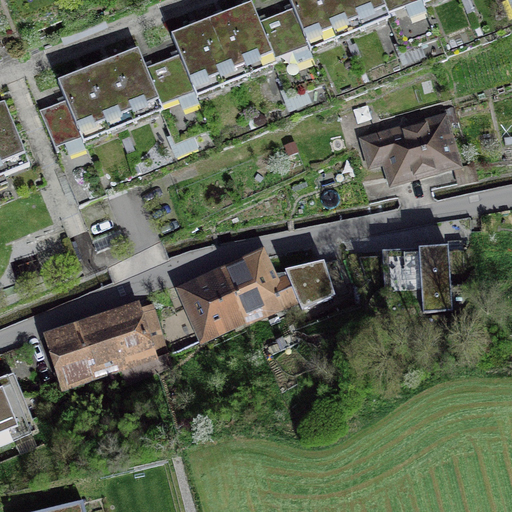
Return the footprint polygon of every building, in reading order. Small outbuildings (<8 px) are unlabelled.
[(307,54),(337,42),(320,0),(285,0),(292,16),(307,54)] [(320,0),(337,42),(363,32),(349,0),(320,0)] [(349,0),(363,32),(389,21),(380,0),(349,0)] [(406,14),(400,0),(380,0),(389,21),(406,14)] [(400,0),(406,14),(420,8),(417,0),(400,0)] [(417,0),(420,8),(441,0),(417,0)] [(227,21),(249,74),(274,64),(260,29),(253,10),(227,21)] [(278,22),(293,60),(307,54),(292,16),(278,22)] [(200,31),(222,85),(249,74),(227,21),(200,31)] [(275,67),(293,60),(278,22),(260,29),(274,64),(275,67)] [(192,97),(222,85),(200,31),(170,43),(179,65),(192,97)] [(137,60),(114,69),(138,130),(161,121),(157,111),(144,79),(137,60)] [(163,71),(176,103),(192,97),(179,65),(163,71)] [(138,130),(114,69),(88,79),(113,140),(138,130)] [(176,103),(163,71),(144,79),(157,111),(176,103)] [(82,153),(113,140),(88,79),(57,92),(65,112),(79,147),(82,153)] [(0,181),(31,169),(7,110),(0,112),(0,181)] [(65,112),(40,122),(55,157),(79,147),(65,112)] [(450,121),(362,146),(371,179),(386,175),(392,196),(416,190),(465,176),(450,121)] [(467,288),(466,257),(452,258),(451,251),(383,255),(385,296),(424,294),(425,318),(453,316),(452,289),(467,288)] [(222,273),(247,328),(332,290),(323,268),(281,287),(266,253),(222,273)] [(247,328),(222,273),(178,293),(203,347),(247,328)] [(140,305),(45,336),(63,393),(159,363),(140,305)] [(15,387),(0,392),(0,460),(37,447),(15,387)]
